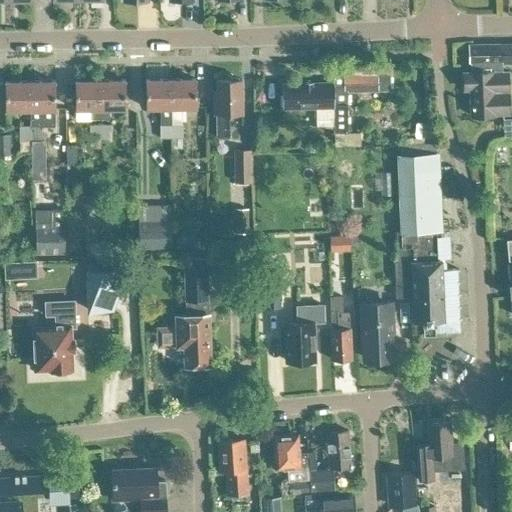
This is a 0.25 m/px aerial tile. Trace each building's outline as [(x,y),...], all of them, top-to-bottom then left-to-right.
[(470,72),(463,72),(464,89),(470,88),(471,115),(493,114),(503,113),(501,70),(501,63),(511,62),(511,43),(468,44),(468,62),(470,62),(470,72)] [(377,90),(377,74),(331,75),(331,82),(311,82),(304,82),(282,83),(282,108),(315,108),(316,126),(333,125),(334,145),(360,144),(359,132),(347,132),(346,91),(377,90)] [(170,107),(170,138),(182,138),(181,107),(196,107),(195,78),(170,79),(170,107)] [(99,80),(100,118),(109,118),(109,108),(125,108),(124,79),(99,80)] [(159,138),(170,138),(170,107),(170,79),(145,79),(145,108),(159,108),(159,138)] [(229,137),(229,112),(242,112),(241,79),(216,80),(216,91),(213,91),(214,113),(215,113),(215,137),(229,137)] [(30,125),(29,140),(41,140),(41,126),(55,126),(54,80),(29,81),(30,109),(30,125)] [(90,118),(100,118),(99,80),(74,80),(75,109),(90,109),(90,118)] [(5,110),(30,109),(29,81),(4,81),(5,110)] [(100,124),(100,139),(112,139),(111,123),(100,124)] [(88,139),(100,139),(100,124),(88,124),(88,139)] [(29,140),(30,125),(19,125),(18,140),(20,140),(20,151),(29,151),(29,140)] [(0,162),(10,162),(9,134),(0,134),(0,162)] [(235,187),(246,187),(246,181),(251,181),(250,149),(234,149),(235,187)] [(439,244),(434,153),(396,155),(400,231),(395,231),(397,261),(393,261),(395,296),(411,296),(412,321),(423,320),(423,334),(434,334),(434,332),(460,331),(458,268),(441,269),(441,258),(450,257),(449,244),(439,244)] [(235,232),(248,232),(248,207),(234,208),(235,232)] [(35,227),(36,253),(65,253),(64,208),(49,209),(49,227),(35,227)] [(138,251),(170,250),(170,218),(138,218),(138,251)] [(330,251),(350,250),(349,234),(329,235),(330,251)] [(262,270),(278,269),(277,251),(284,251),(284,239),(262,240),(262,270)] [(40,275),(39,258),(7,259),(7,276),(40,275)] [(210,364),(207,264),(183,265),(185,314),(174,314),(175,326),(157,327),(157,346),(175,345),(175,346),(183,346),(184,364),(210,364)] [(86,269),(88,311),(114,310),(130,268),(86,269)] [(265,307),(279,306),(278,277),(264,277),(265,307)] [(342,312),(341,296),(329,296),(332,359),(350,358),(348,311),(342,312)] [(361,361),(395,360),(393,299),(358,301),(361,361)] [(75,326),(74,300),(45,301),(46,315),(55,314),(55,326),(33,327),(35,369),(49,368),(49,370),(71,370),(71,351),(74,351),(74,340),(70,340),(70,327),(75,326)] [(286,360),(313,359),(312,321),(324,321),(323,304),(296,305),(297,322),(285,322),(286,360)] [(464,468),(462,441),(452,442),(450,421),(426,423),(428,442),(414,443),(417,480),(435,478),(434,470),(464,468)] [(329,467),(350,465),(347,430),(326,432),(329,467)] [(298,452),(297,434),(272,436),(275,468),(287,467),(288,481),(308,479),(306,452),(298,452)] [(247,491),(245,469),(243,438),(217,440),(220,470),(225,470),(227,492),(247,491)] [(156,482),(156,467),(111,469),(113,499),(140,498),(140,511),(165,511),(164,481),(156,482)] [(416,504),(414,471),(384,473),(387,506),(416,504)] [(77,473),(65,474),(66,495),(79,495),(77,473)] [(39,511),(39,497),(45,496),(45,492),(54,491),(53,474),(26,476),(26,475),(21,475),(21,476),(19,476),(19,475),(14,475),(14,476),(0,477),(0,511),(39,511)] [(310,491),(303,492),(304,511),(353,511),(353,496),(322,498),(322,491),(310,491)]
